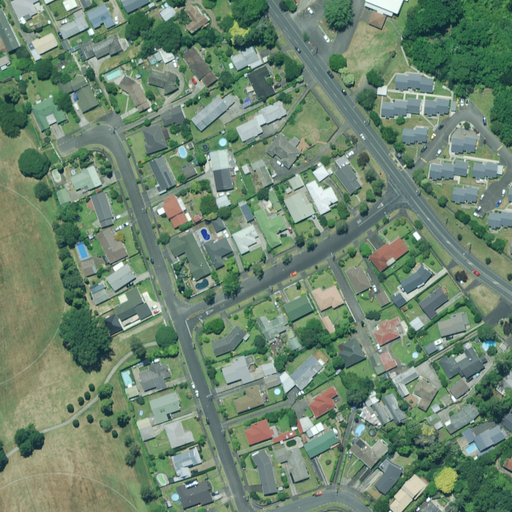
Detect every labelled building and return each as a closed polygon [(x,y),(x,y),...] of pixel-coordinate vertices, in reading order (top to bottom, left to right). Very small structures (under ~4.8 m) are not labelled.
[(35,0),(18,0),(12,3),(20,19),(22,18),(23,21),(38,13),(32,2),(35,0)] [(78,7),(75,0),(68,0),(63,3),(67,12),(78,7)] [(93,6),(89,0),(82,0),(81,1),(85,9),(93,6)] [(151,3),(149,0),(121,0),(128,14),(151,3)] [(399,17),(405,0),(366,0),(365,3),(399,17)] [(210,22),(196,3),(185,11),(191,18),(194,22),(188,27),(194,34),(210,22)] [(115,25),(106,5),(88,14),(95,29),(105,24),(107,29),(115,25)] [(177,14),(172,6),(160,13),(166,22),(177,14)] [(22,47),(3,10),(0,11),(0,33),(1,33),(10,53),(22,47)] [(90,28),(84,17),(60,29),(65,40),(90,28)] [(58,46),(52,34),(34,43),(37,49),(31,52),(36,61),(42,59),(40,55),(58,46)] [(124,51),(117,35),(94,45),(92,40),(80,46),(86,60),(96,56),(98,59),(110,54),(111,56),(124,51)] [(68,40),(61,43),(66,52),(72,49),(68,40)] [(263,65),(252,42),(230,52),(238,71),(251,65),(253,69),(263,65)] [(175,59),(169,46),(159,51),(166,64),(175,59)] [(218,80),(194,47),(183,56),(190,65),(189,66),(200,81),(201,80),(207,88),(218,80)] [(149,61),(157,56),(153,51),(146,56),(149,61)] [(0,59),(0,65),(3,72),(9,69),(7,65),(10,63),(7,56),(0,59)] [(271,75),(267,66),(248,76),(259,101),(276,93),(272,84),(274,83),(270,75),(271,75)] [(87,67),(82,70),(85,76),(90,73),(87,67)] [(141,78),(134,68),(128,72),(132,78),(135,76),(138,80),(141,78)] [(168,95),(178,90),(178,76),(166,73),(165,75),(153,72),(150,84),(164,88),(168,95)] [(410,75),(409,86),(412,87),(412,89),(417,89),(417,86),(422,87),(423,76),(423,73),(410,72),(410,75)] [(409,86),(410,75),(397,74),(396,88),(399,88),(399,90),(404,91),(404,88),(408,88),(409,86)] [(99,105),(85,76),(63,87),(67,95),(76,91),(80,100),(78,101),(83,113),(99,105)] [(422,87),(421,90),(434,91),(436,78),(423,76),(422,87)] [(140,86),(127,77),(120,87),(130,95),(139,115),(151,109),(140,86)] [(388,85),(379,84),(379,93),(387,94),(388,85)] [(236,103),(230,95),(223,101),(220,97),(192,120),(202,132),(236,103)] [(59,103),(57,97),(31,108),(42,132),(51,128),(50,126),(58,122),(58,124),(67,120),(59,103)] [(422,98),(410,97),(409,101),(408,111),(421,112),(422,98)] [(439,97),(438,101),(437,112),(441,113),(440,114),(445,115),(445,113),(450,113),(452,99),(439,97)] [(396,102),(395,113),(398,113),(398,116),(403,116),(404,113),(408,114),(408,111),(409,101),(396,99),(396,102)] [(437,112),(438,101),(427,100),(426,113),(429,114),(428,116),(434,117),(434,114),(437,114),(437,112)] [(395,113),(396,102),(384,101),(382,114),(385,115),(385,117),(390,118),(390,115),(395,115),(395,113)] [(287,115),(281,102),(260,112),(263,116),(237,129),(244,142),(263,133),(261,128),(287,115)] [(187,123),(182,108),(161,116),(165,127),(176,123),(177,126),(187,123)] [(168,147),(161,126),(144,132),(148,145),(145,146),(148,155),(168,147)] [(416,128),(415,140),(419,140),(419,142),(424,143),(424,140),(428,140),(429,127),(417,126),(416,128)] [(415,140),(416,128),(404,127),(403,141),(406,141),(406,144),(411,144),(411,141),(415,142),(415,140)] [(281,134),(267,152),(274,157),(276,155),(283,160),(281,162),(290,169),(302,153),(296,148),(301,142),(295,137),(291,142),(281,134)] [(466,139),(464,149),(468,149),(468,151),(472,152),(472,150),(476,151),(478,137),(466,136),(466,139)] [(464,149),(466,139),(454,137),(452,150),(455,150),(455,152),(459,153),(460,151),(464,151),(464,149)] [(229,144),(227,138),(220,140),(222,146),(229,144)] [(234,189),(227,150),(211,153),(217,192),(234,189)] [(351,164),(345,156),(335,163),(341,170),(336,174),(351,195),(366,185),(351,164)] [(157,189),(159,192),(160,194),(177,186),(164,158),(150,164),(160,185),(156,187),(157,189)] [(469,161),(457,159),(456,163),(455,173),(468,175),(469,161)] [(274,183),(263,160),(252,165),(255,171),(257,170),(265,188),(274,183)] [(443,164),(442,175),(446,176),(445,178),(450,179),(451,176),(455,176),(455,173),(456,163),(444,162),(443,164)] [(330,175),(321,163),(318,165),(320,168),(313,173),(320,182),(330,175)] [(442,175),(443,164),(431,163),(429,177),(432,177),(432,180),(437,180),(438,177),(442,178),(442,175)] [(498,177),(499,175),(503,175),(504,167),(499,166),(500,164),(487,163),(487,165),(486,176),(489,177),(489,179),(494,180),(494,177),(498,177)] [(486,176),(487,165),(474,164),(473,178),(476,178),(476,181),(481,181),(481,178),(485,179),(486,176)] [(252,173),(248,165),(242,168),(246,175),(252,173)] [(103,185),(94,166),(82,171),(83,174),(72,179),(77,191),(89,186),(91,190),(103,185)] [(197,175),(193,166),(183,171),(187,179),(197,175)] [(304,186),(300,176),(290,181),(295,190),(304,186)] [(322,193),(316,181),(307,185),(322,215),(331,211),(329,206),(339,201),(332,188),(322,193)] [(467,189),(466,200),(469,200),(469,203),(474,203),(474,200),(478,201),(480,188),(467,186),(467,189)] [(466,200),(467,189),(454,188),(453,202),(456,202),(456,204),(461,205),(461,202),(465,202),(466,200)] [(71,202),(66,189),(57,192),(62,205),(71,202)] [(273,204),(279,201),(274,191),(268,195),(273,204)] [(116,224),(106,193),(92,198),(102,228),(116,224)] [(307,207),(300,194),(285,201),(297,225),(316,215),(311,205),(307,207)] [(164,206),(165,208),(159,211),(161,215),(167,212),(176,229),(190,221),(185,211),(187,210),(181,198),(178,200),(175,195),(165,201),(167,204),(164,206)] [(231,205),(227,195),(216,200),(220,210),(231,205)] [(255,220),(246,200),(239,204),(248,223),(255,220)] [(270,221),(264,209),(255,214),(272,249),(282,244),(277,234),(288,229),(282,216),(270,221)] [(502,213),(501,224),(504,225),(504,227),(510,227),(510,225),(511,224),(511,210),(502,210),(502,213)] [(501,224),(502,213),(490,211),(488,226),(492,226),(491,228),(496,229),(497,226),(501,226),(501,224)] [(194,218),(196,223),(205,219),(203,214),(194,218)] [(226,228),(221,219),(212,223),(218,233),(226,228)] [(259,236),(254,226),(233,236),(243,255),(251,250),(249,246),(258,242),(256,238),(259,236)] [(102,257),(106,265),(111,263),(111,264),(129,256),(122,241),(118,243),(111,229),(97,236),(107,255),(102,257)] [(213,273),(191,230),(179,236),(168,241),(176,257),(186,253),(192,265),(189,266),(197,281),(213,273)] [(411,249),(401,236),(391,244),(389,242),(370,256),(381,271),(411,249)] [(234,252),(227,238),(215,244),(214,240),(205,245),(217,269),(226,265),(222,257),(234,252)] [(99,273),(94,260),(82,264),(87,277),(99,273)] [(136,278),(127,265),(107,278),(116,292),(136,278)] [(372,287),(361,265),(346,272),(357,295),(372,287)] [(424,284),(425,285),(433,275),(423,266),(418,273),(401,282),(407,294),(424,284)] [(345,304),(336,285),(323,291),(321,288),(313,292),(322,312),(333,306),(334,309),(345,304)] [(108,288),(94,294),(98,305),(112,299),(108,288)] [(450,299),(441,288),(420,304),(431,320),(438,315),(435,310),(450,299)] [(145,304),(138,289),(119,298),(123,305),(116,308),(122,321),(138,314),(141,320),(153,315),(147,303),(145,304)] [(391,302),(385,292),(376,297),(382,308),(391,302)] [(391,297),(393,299),(399,309),(408,303),(401,293),(396,297),(394,294),(391,297)] [(315,311),(307,295),(285,306),(292,322),(315,311)] [(117,321),(112,312),(105,316),(110,325),(117,321)] [(467,331),(462,313),(452,316),(452,319),(439,323),(443,337),(467,331)] [(336,333),(327,315),(321,318),(330,336),(336,333)] [(289,324),(285,316),(270,323),(266,316),(257,320),(270,345),(277,341),(276,338),(280,336),(279,334),(287,330),(284,326),(289,324)] [(400,334),(406,332),(407,334),(410,332),(409,328),(406,330),(403,324),(399,317),(389,322),(388,320),(382,323),(377,325),(380,330),(374,332),(381,346),(401,336),(400,334)] [(425,326),(419,318),(410,324),(416,332),(425,326)] [(251,336),(239,327),(228,339),(213,344),(217,357),(235,350),(244,339),(247,341),(251,336)] [(302,347),(297,338),(289,342),(293,351),(302,347)] [(366,359),(356,338),(343,345),(345,351),(340,353),(347,368),(366,359)] [(438,350),(434,343),(425,348),(429,355),(438,350)] [(486,368),(474,347),(465,352),(454,358),(452,354),(440,361),(450,379),(460,373),(464,380),(486,368)] [(378,357),(386,372),(396,367),(391,357),(389,351),(378,357)] [(386,372),(378,357),(377,354),(369,358),(378,376),(386,372)] [(319,362),(313,355),(291,376),(298,384),(297,385),(302,391),(312,382),(310,381),(327,365),(322,360),(319,362)] [(250,370),(245,356),(234,360),(236,365),(223,369),(228,384),(242,379),(244,384),(264,378),(278,373),(275,362),(250,370)] [(169,378),(165,363),(151,367),(152,370),(140,374),(145,391),(157,387),(158,390),(167,388),(165,379),(169,378)] [(511,366),(509,364),(499,375),(511,386),(511,366)] [(419,377),(414,367),(393,379),(403,398),(410,394),(405,385),(419,377)] [(296,386),(287,373),(281,377),(286,394),(296,386)] [(282,385),(279,374),(265,379),(268,390),(282,385)] [(470,390),(462,380),(450,390),(458,399),(470,390)] [(439,390),(424,381),(416,394),(423,398),(418,407),(427,412),(439,390)] [(263,394),(260,384),(245,389),(247,397),(235,401),(239,413),(270,403),(266,393),(263,394)] [(139,396),(137,386),(126,390),(129,399),(139,396)] [(339,395),(334,387),(315,398),(316,401),(309,405),(317,418),(337,407),(332,399),(339,395)] [(379,428),(386,424),(398,418),(402,425),(410,421),(394,393),(386,398),(381,401),(375,389),(362,396),(368,407),(364,409),(361,417),(376,427),(377,425),(379,428)] [(183,410),(177,393),(151,402),(158,424),(169,421),(167,415),(183,410)] [(481,417),(473,404),(450,419),(451,421),(445,424),(452,435),(481,417)] [(438,418),(436,414),(427,420),(429,423),(438,418)] [(511,414),(503,422),(511,431),(511,414)] [(313,429),(309,417),(297,422),(296,422),(300,434),(313,429)] [(153,424),(151,418),(138,423),(144,441),(156,437),(151,424),(153,424)] [(507,439),(506,438),(508,437),(504,429),(502,430),(500,426),(496,428),(490,418),(463,433),(469,444),(476,441),(482,452),(507,439)] [(270,428),(267,419),(252,424),(253,429),(245,432),(250,446),(272,438),(275,444),(281,442),(275,426),(270,428)] [(185,435),(180,421),(166,426),(173,449),(194,442),(191,433),(185,435)] [(337,436),(334,430),(322,437),(321,436),(304,445),(312,459),(338,444),(335,437),(337,436)] [(372,449),(361,439),(350,451),(372,470),(391,448),(381,439),(372,449)] [(311,478),(300,448),(288,452),(285,446),(274,450),(279,464),(288,461),(296,483),(311,478)] [(200,455),(198,449),(173,458),(181,480),(192,476),(189,467),(201,463),(198,455),(200,455)] [(272,461),(265,449),(253,456),(258,466),(262,483),(263,483),(265,494),(278,491),(272,461)] [(404,475),(393,464),(387,459),(378,469),(385,475),(376,486),(386,495),(404,475)] [(402,511),(427,486),(416,475),(395,497),(398,500),(390,508),(394,511),(402,511)] [(214,502),(207,482),(193,487),(192,484),(178,488),(184,509),(202,503),(203,505),(214,502)] [(445,511),(434,502),(424,511),(445,511)]
